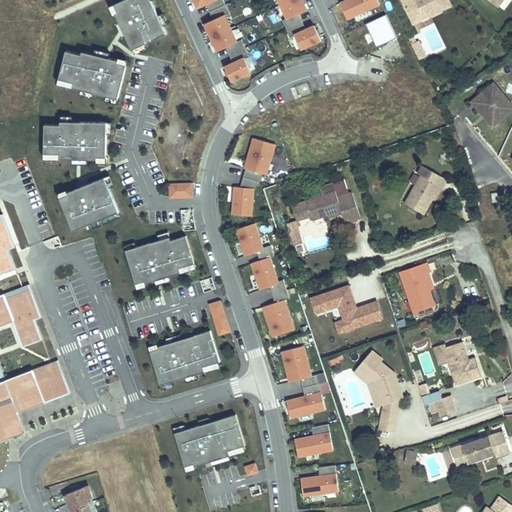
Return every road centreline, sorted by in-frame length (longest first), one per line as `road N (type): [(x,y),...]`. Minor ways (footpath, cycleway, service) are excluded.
road 1 (residential): [(235,108),(214,160),(213,221),(281,464),(285,511)]
road 2 (residential): [(348,63),(287,72),(235,108)]
